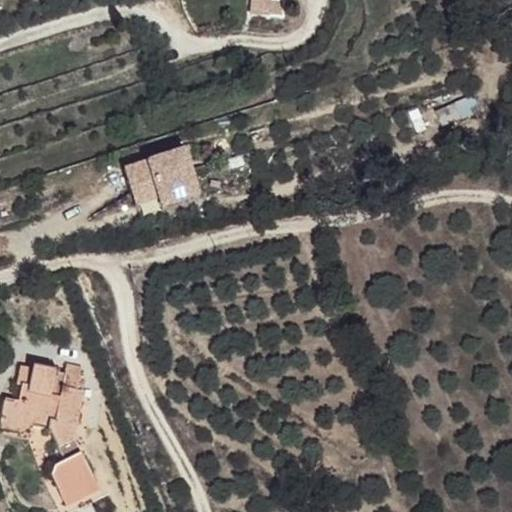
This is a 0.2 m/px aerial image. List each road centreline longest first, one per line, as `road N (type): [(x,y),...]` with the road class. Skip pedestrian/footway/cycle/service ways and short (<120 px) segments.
road 1 (track): [(511,203),(460,198),(113,266)]
road 2 (track): [(206,511),(143,385),(113,266),(0,277)]
